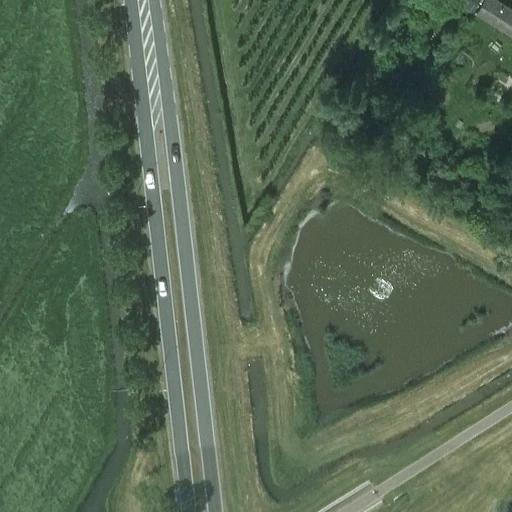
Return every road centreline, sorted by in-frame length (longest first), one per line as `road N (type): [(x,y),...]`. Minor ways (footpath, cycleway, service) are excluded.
road 1 (primary): [(215,511),(170,130),(142,18)]
road 2 (primary): [(142,18),(143,133),(187,511)]
